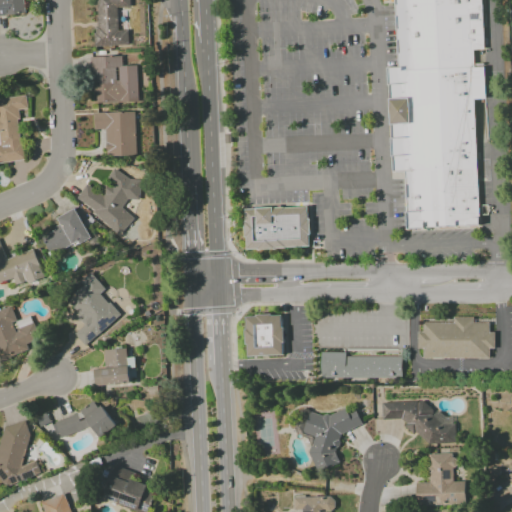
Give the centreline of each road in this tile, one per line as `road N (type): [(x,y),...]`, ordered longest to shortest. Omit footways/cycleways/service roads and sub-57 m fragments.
road 1 (residential): [(58,0),(58,167),(45,186),(0,205)]
road 2 (primary): [(190,273),(199,511)]
road 3 (primary): [(217,273),(206,45)]
road 4 (primary): [(178,0),(186,184)]
road 5 (primary): [(224,511),(219,365)]
